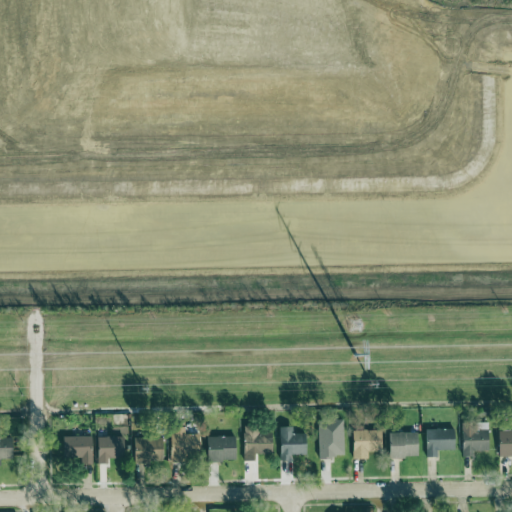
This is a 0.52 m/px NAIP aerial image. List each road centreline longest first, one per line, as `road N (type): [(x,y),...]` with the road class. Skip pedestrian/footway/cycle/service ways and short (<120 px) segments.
road 1 (residential): [(0,495),(511,485)]
road 2 (residential): [(43,494),(43,321)]
